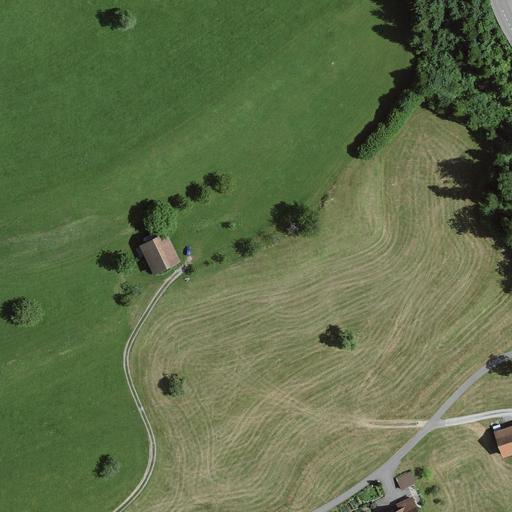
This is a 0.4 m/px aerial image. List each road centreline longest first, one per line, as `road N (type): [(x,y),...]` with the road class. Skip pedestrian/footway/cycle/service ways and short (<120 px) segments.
road 1 (track): [(118,511),(146,480),(155,453),(126,354),(180,269)]
road 2 (unclassified): [(511,355),(461,388),(383,470),(319,511)]
